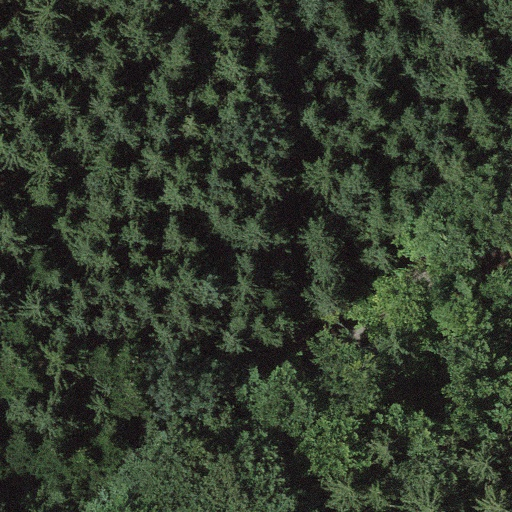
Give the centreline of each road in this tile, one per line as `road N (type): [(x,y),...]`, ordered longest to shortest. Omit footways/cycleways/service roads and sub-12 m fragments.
road 1 (track): [(123,511),(280,398),(431,269),(511,218)]
road 2 (track): [(297,0),(310,277),(280,398)]
